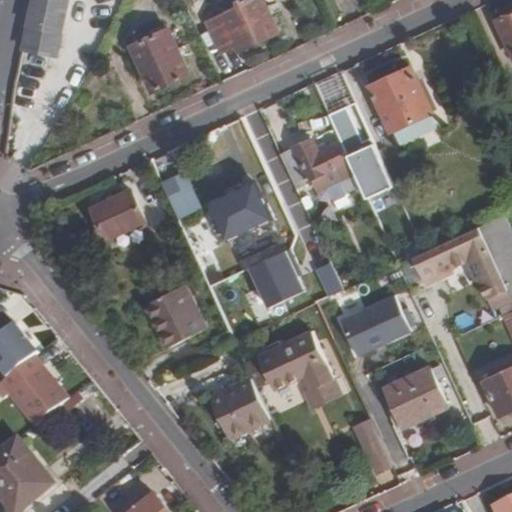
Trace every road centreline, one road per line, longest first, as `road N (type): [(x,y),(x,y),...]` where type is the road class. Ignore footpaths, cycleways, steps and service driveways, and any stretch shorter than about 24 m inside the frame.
road 1 (residential): [(9,208),(459,0)]
road 2 (unclassified): [(237,511),(9,236)]
road 3 (residential): [(402,511),(511,460)]
